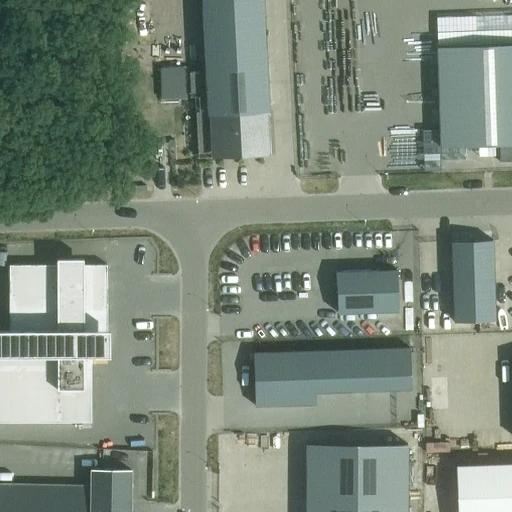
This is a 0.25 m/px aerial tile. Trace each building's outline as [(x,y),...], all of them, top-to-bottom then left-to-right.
[(205,0),(211,113),(216,113),(218,150),(270,148),(268,110),(273,110),(266,0),(205,0)] [(489,20),(488,0),(308,0),(309,28),(489,20)] [(511,43),(437,46),(441,146),(511,143),(511,43)] [(448,241),(453,321),(493,319),(488,239),(448,241)] [(108,265),(85,265),(85,259),(59,259),(59,265),(11,265),(11,330),(0,329),(0,422),(92,423),(92,356),(110,356),(110,330),(108,330),(108,265)] [(129,269),(130,295),(148,295),(147,269),(129,269)] [(398,269),(337,271),(338,313),(399,311),(398,269)] [(140,368),(157,368),(158,314),(141,314),(140,368)] [(394,348),(253,352),(255,405),(316,403),(316,392),(395,389),(394,348)] [(306,443),(305,511),(407,511),(408,444),(306,443)] [(511,511),(511,462),(456,465),(457,511),(511,511)] [(130,511),(131,470),(91,469),(91,485),(0,483),(0,511),(130,511)]
